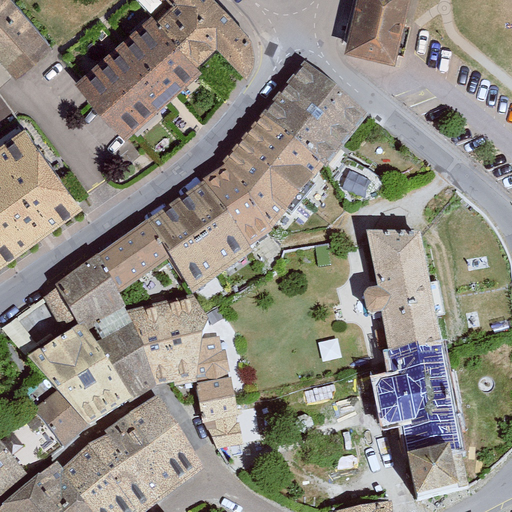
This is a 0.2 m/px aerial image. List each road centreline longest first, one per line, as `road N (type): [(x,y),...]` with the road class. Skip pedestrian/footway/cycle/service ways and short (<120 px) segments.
road 1 (residential): [(312,46),(248,113),(114,221),(0,298)]
road 2 (residential): [(0,510),(163,393),(226,480)]
road 3 (residential): [(312,46),(511,215)]
road 4 (unknown): [(136,203),(24,72)]
